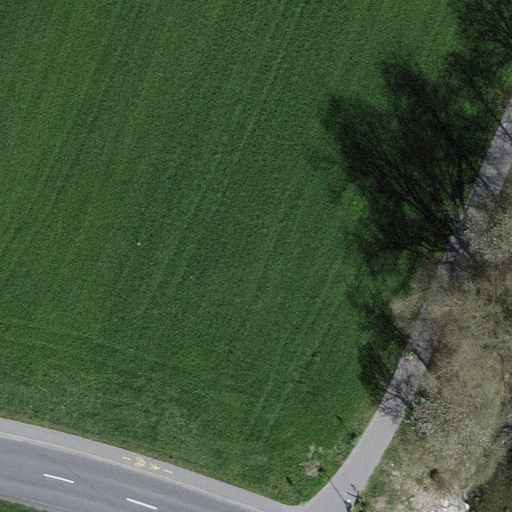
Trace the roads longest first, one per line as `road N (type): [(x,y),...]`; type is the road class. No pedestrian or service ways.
road 1 (track): [(331,511),(388,419),(511,115)]
road 2 (tertiary): [(162,511),(0,465)]
